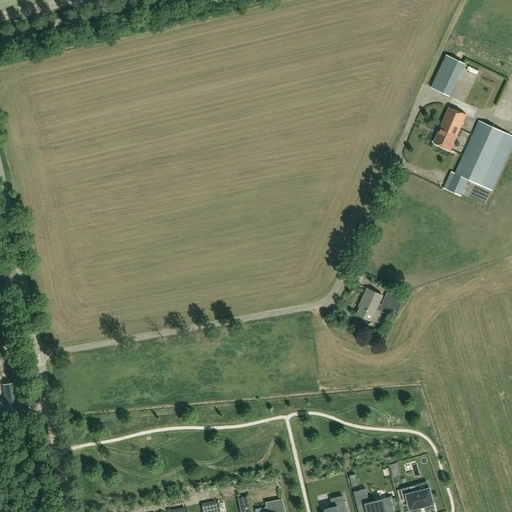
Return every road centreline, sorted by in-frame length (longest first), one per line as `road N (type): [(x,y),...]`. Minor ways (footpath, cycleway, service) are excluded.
road 1 (unclassified): [(71,511),(0,166)]
road 2 (unclassified): [(0,34),(154,0)]
